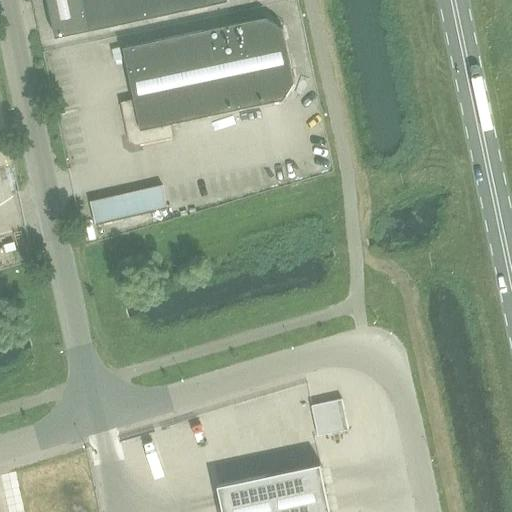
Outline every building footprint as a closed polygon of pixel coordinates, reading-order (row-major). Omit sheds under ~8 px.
[(48,0),(56,37),(228,0),(48,0)] [(266,17),(124,47),(135,99),(121,102),(129,140),(136,145),(174,137),(171,123),(283,99),(295,81),(284,28),(266,17)] [(90,201),(96,224),(168,208),(163,184),(90,201)] [(342,399),(312,405),(318,435),(349,429),(342,399)] [(331,511),(321,463),(219,485),(224,511),(331,511)]
